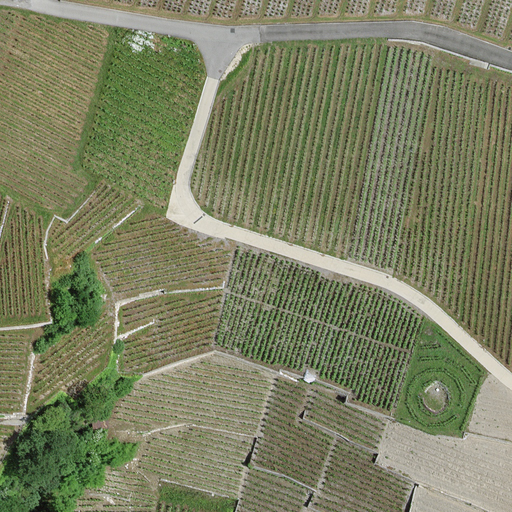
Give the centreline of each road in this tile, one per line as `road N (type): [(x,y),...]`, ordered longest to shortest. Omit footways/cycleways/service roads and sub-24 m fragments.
road 1 (track): [(224,37),(182,187),(194,213),(404,288),(511,380)]
road 2 (unclassified): [(511,61),(416,30),(224,37),(8,0)]
